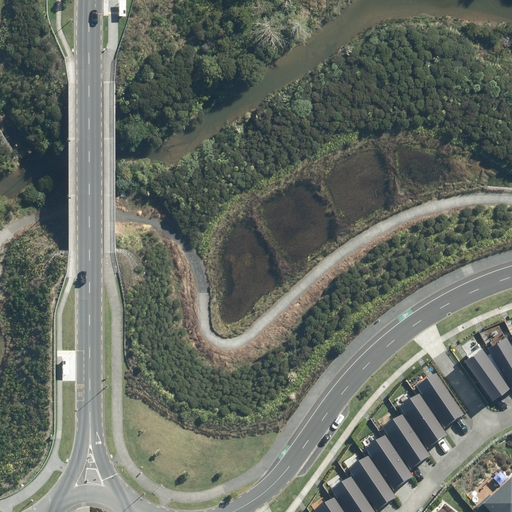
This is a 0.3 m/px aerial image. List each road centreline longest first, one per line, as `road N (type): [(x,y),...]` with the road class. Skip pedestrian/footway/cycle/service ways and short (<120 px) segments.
road 1 (secondary): [(89,426),(91,0)]
road 2 (residential): [(417,323),(367,363),(277,481),(251,501)]
road 3 (residential): [(417,323),(485,428)]
